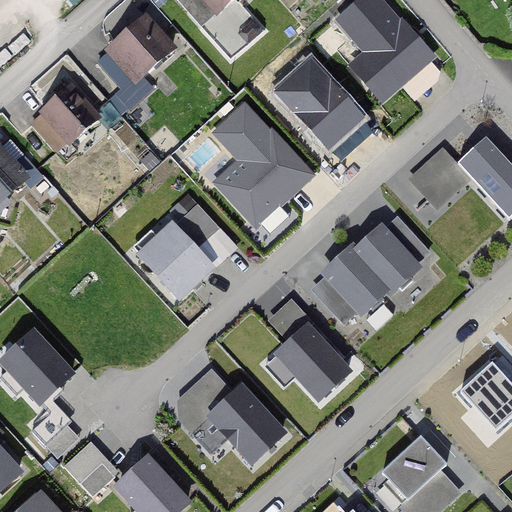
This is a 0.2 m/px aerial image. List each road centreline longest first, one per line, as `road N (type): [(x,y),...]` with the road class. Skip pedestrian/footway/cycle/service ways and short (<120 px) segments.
road 1 (residential): [(485,79),(130,398)]
road 2 (residential): [(261,511),(511,281)]
road 3 (residential): [(0,92),(101,0)]
